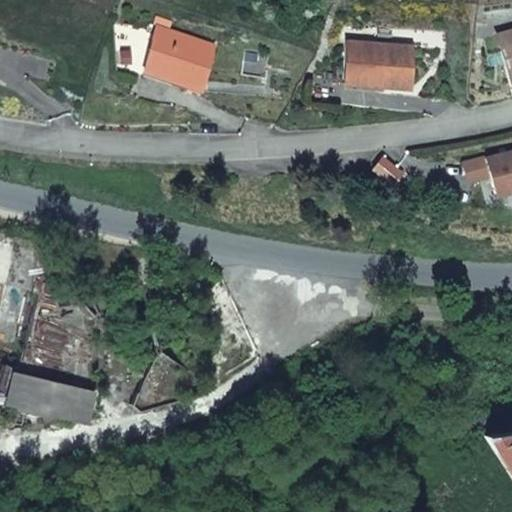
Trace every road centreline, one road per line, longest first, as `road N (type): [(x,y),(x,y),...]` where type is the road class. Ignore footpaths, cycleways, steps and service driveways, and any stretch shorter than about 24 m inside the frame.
road 1 (tertiary): [(0,193),(151,231),(377,267),(511,274)]
road 2 (residential): [(0,133),(96,150),(305,147),(511,121)]
